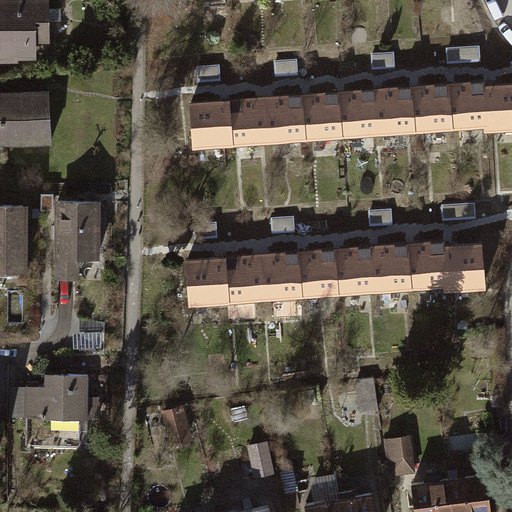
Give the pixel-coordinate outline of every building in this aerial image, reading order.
[(48,47),(47,0),(0,0),(0,67),(33,67),(32,47),(48,47)] [(484,88),(484,84),(447,86),(450,132),(487,129),(484,88)] [(450,132),(447,86),(410,89),(413,134),(450,132)] [(511,131),(511,86),(484,88),(487,129),(488,133),(511,131)] [(413,134),(410,89),(373,92),(376,137),(413,134)] [(376,137),(373,92),(336,94),(339,140),(376,137)] [(339,140),(336,94),(299,97),(302,142),(339,140)] [(0,150),(50,149),(48,95),(0,97),(0,150)] [(302,142),(299,97),(262,100),(265,145),(302,142)] [(265,145),(262,100),(225,103),(228,148),(265,145)] [(228,148),(225,103),(188,105),(191,150),(228,148)] [(95,265),(95,203),(52,203),(52,285),(79,285),(79,265),(95,265)] [(0,279),(24,279),(24,208),(0,207),(0,279)] [(444,250),(444,244),(407,246),(410,293),(447,291),(444,250)] [(410,293),(407,246),(370,249),(373,296),(410,293)] [(484,294),(481,247),(444,250),(447,291),(447,296),(484,294)] [(373,296),(370,249),(333,252),(336,298),(373,296)] [(336,298),(333,252),(296,254),(299,301),(336,298)] [(299,301),(296,254),(259,257),(263,304),(299,301)] [(263,304),(259,257),(222,260),(226,306),(263,304)] [(226,306),(222,260),(185,262),(189,309),(226,306)] [(88,396),(89,373),(46,373),(46,386),(28,385),(27,445),(79,445),(82,443),(82,417),(99,417),(99,396),(88,396)] [(374,379),(355,382),(360,412),(378,410),(374,379)] [(28,387),(11,386),(11,416),(27,417),(28,387)] [(192,442),(184,407),(163,412),(172,447),(192,442)] [(416,474),(410,434),(383,438),(389,478),(416,474)] [(276,472),(270,441),(249,445),(255,476),(276,472)] [(489,511),(484,475),(446,480),(450,511),(489,511)] [(450,511),(446,480),(408,485),(411,511),(450,511)] [(372,511),(370,495),(334,500),(336,511),(372,511)] [(336,511),(334,500),(299,506),(299,511),(336,511)]
